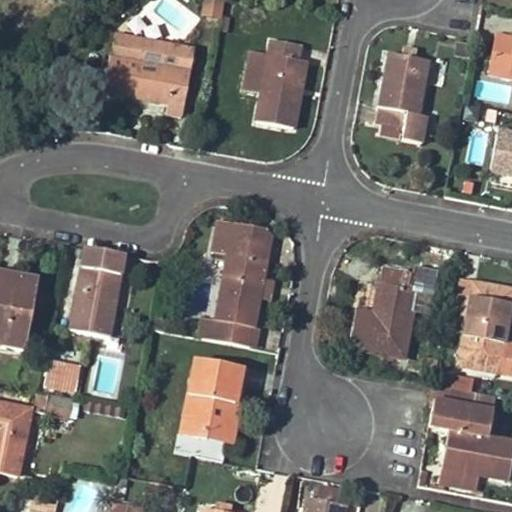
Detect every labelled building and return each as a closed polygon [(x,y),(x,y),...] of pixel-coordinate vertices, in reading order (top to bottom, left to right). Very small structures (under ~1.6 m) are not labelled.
[(221,17),(224,0),(203,0),(201,14),(221,17)] [(299,48),(270,42),(266,63),(261,91),(255,124),(291,132),(304,64),(297,63),(299,48)] [(138,54),(136,63),(166,70),(170,50),(140,44),(139,49),(141,50),(139,55),(138,54)] [(401,49),(400,58),(411,60),(413,51),(401,49)] [(166,70),(188,74),(192,54),(170,50),(166,70)] [(411,60),(400,58),(385,55),(372,125),(402,130),(400,142),(421,146),(426,118),(419,117),(429,63),(411,60)] [(166,70),(136,63),(110,58),(103,94),(165,107),(163,117),(178,120),(188,74),(166,70)] [(261,91),(266,63),(247,59),(242,87),(261,91)] [(477,83),(475,95),(502,100),(505,88),(477,83)] [(465,161),(481,164),(485,134),(469,132),(465,161)] [(511,179),(511,135),(497,132),(489,175),(511,179)] [(225,272),(231,239),(213,236),(206,268),(225,272)] [(200,320),(197,340),(215,344),(249,350),(253,330),(259,298),(261,283),(265,262),(258,261),(261,245),(231,239),(225,272),(215,324),(200,320)] [(83,250),(80,270),(68,333),(102,340),(101,345),(116,347),(117,340),(105,339),(117,276),(120,258),(83,250)] [(400,361),(415,290),(406,288),(409,275),(379,269),(370,316),(353,313),(345,350),(400,361)] [(0,274),(0,349),(22,354),(36,282),(0,274)] [(269,284),(261,283),(259,298),(266,299),(269,284)] [(508,310),(511,310),(511,292),(460,283),(454,320),(463,322),(454,369),(511,380),(511,378),(511,350),(501,348),(506,322),(508,310)] [(193,312),(213,314),(215,286),(195,284),(193,312)] [(47,359),(43,389),(76,394),(81,363),(47,359)] [(203,432),(230,438),(236,409),(232,407),(236,392),(239,392),(243,372),(194,362),(179,436),(201,440),(203,432)] [(435,384),(434,389),(470,396),(472,383),(446,378),(435,384)] [(434,389),(426,432),(446,436),(436,485),(469,491),(472,476),(505,482),(511,446),(511,443),(483,438),(487,414),(490,400),(470,396),(434,389)] [(76,419),(79,399),(37,394),(35,413),(76,419)] [(0,476),(15,479),(28,411),(0,405),(0,476)] [(228,446),(230,438),(203,432),(201,440),(228,446)] [(304,499),(301,511),(345,511),(346,509),(304,499)] [(33,511),(55,511),(56,501),(35,500),(33,511)] [(214,503),(212,511),(229,511),(230,506),(214,503)]
